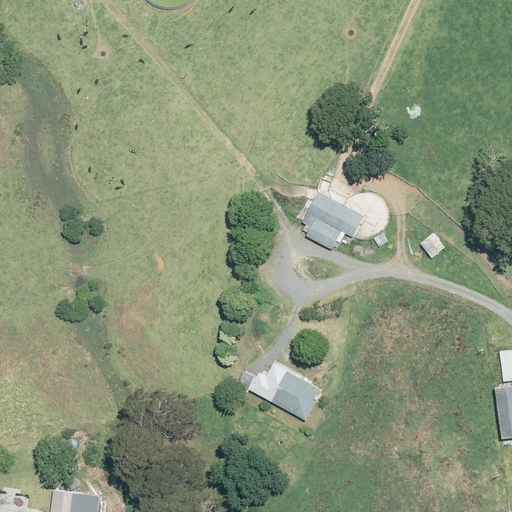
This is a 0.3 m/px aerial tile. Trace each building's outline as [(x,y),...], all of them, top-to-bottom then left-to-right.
[(365,217),(322,191),(304,221),(314,226),(309,234),(335,249),(345,232),(353,237),(365,217)] [(390,240),(384,231),(375,237),(381,247),(390,240)] [(423,242),(425,245),(418,251),(423,257),(430,250),(437,258),(450,246),(436,231),(423,242)] [(464,259),(456,259),(456,269),(463,269),(463,273),(475,273),(475,263),(464,263),(464,259)] [(301,267),(304,277),(318,273),(316,263),(301,267)] [(511,347),(503,348),(505,380),(511,379),(511,347)] [(248,365),(236,388),(250,394),(252,389),(311,419),(326,389),(276,363),(270,376),(248,365)] [(511,384),(498,386),(504,439),(511,437),(511,384)] [(52,511),(100,511),(103,494),(56,489),(52,511)]
